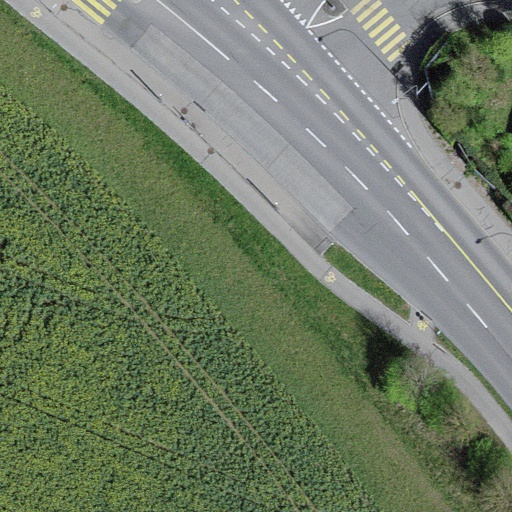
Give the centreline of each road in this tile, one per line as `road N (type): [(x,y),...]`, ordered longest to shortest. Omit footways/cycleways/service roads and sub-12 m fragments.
road 1 (tertiary): [(254,83),(421,247),(511,359)]
road 2 (tertiary): [(144,0),(254,83)]
road 3 (unclassified): [(342,0),(254,83)]
